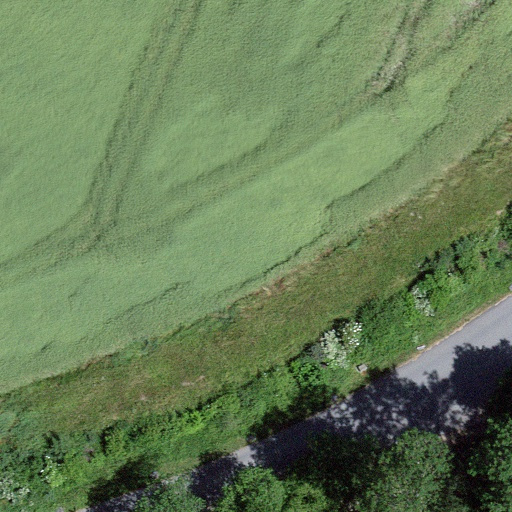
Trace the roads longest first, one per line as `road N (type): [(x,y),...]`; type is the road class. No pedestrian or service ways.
road 1 (unclassified): [(131,511),(285,452),(511,323)]
road 2 (track): [(373,511),(438,426),(459,359)]
